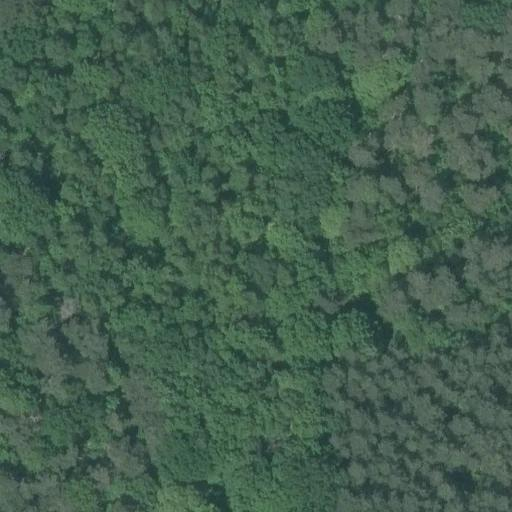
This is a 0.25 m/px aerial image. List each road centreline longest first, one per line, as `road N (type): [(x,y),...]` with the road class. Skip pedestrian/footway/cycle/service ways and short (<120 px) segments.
road 1 (track): [(310,0),(315,511)]
road 2 (track): [(231,511),(0,233)]
